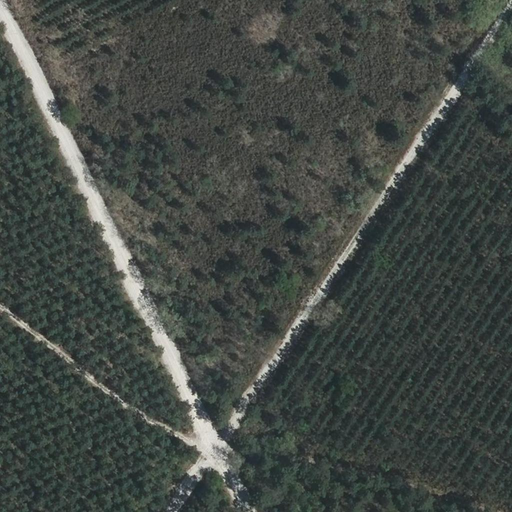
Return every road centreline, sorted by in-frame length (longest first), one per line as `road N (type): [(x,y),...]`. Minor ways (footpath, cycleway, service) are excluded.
road 1 (track): [(167,511),(510,0)]
road 2 (track): [(0,7),(246,511)]
road 3 (track): [(477,511),(383,476),(213,446)]
road 4 (track): [(0,306),(147,418),(213,446)]
